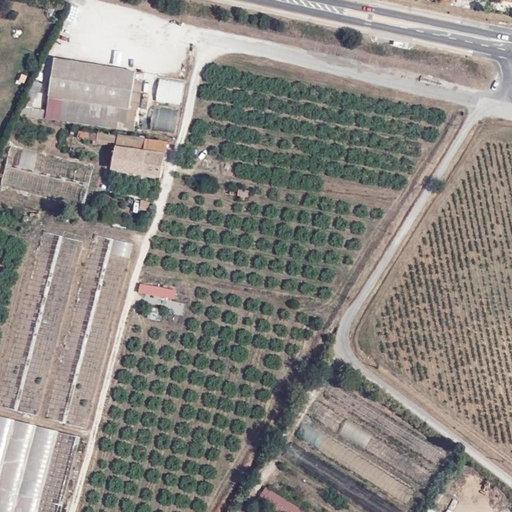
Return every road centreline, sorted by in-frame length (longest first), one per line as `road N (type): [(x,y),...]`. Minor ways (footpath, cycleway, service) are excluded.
road 1 (residential): [(482,102),(347,314),(341,342),(354,363),(511,482)]
road 2 (unclassified): [(149,239),(203,63),(225,45),(482,102)]
road 3 (track): [(73,511),(149,239)]
road 4 (track): [(373,354),(371,316),(483,132),(511,134)]
road 5 (secondary): [(256,0),(511,54)]
road 6 (track): [(354,363),(385,354),(421,393),(511,461)]
road 7 (track): [(348,353),(242,511)]
road 8 (secondary): [(511,37),(331,0)]
road 9 (track): [(0,224),(31,241),(0,357)]
road 10 (track): [(31,241),(46,224),(102,226),(149,239)]
